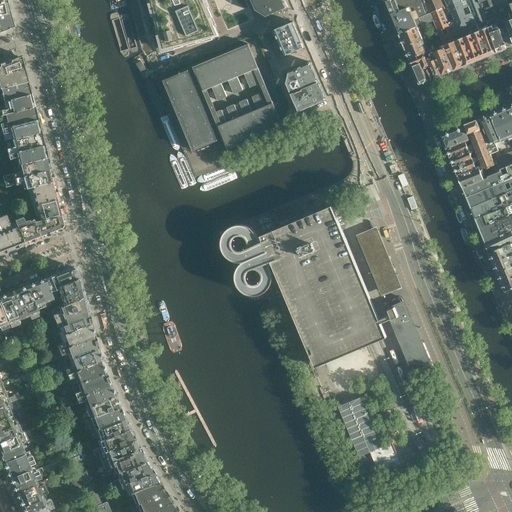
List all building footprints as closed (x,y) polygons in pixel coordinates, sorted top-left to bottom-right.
[(0,0),(0,16),(10,13),(6,0),(0,0)] [(148,0),(149,0),(149,2),(152,2),(153,4),(149,5),(152,13),(152,12),(153,15),(155,14),(156,15),(154,15),(155,21),(157,21),(160,33),(158,33),(159,39),(162,38),(162,39),(159,40),(162,49),(164,48),(164,49),(164,48),(164,49),(167,48),(167,50),(174,49),(174,48),(173,46),(175,46),(175,48),(182,47),(181,44),(184,43),(184,45),(187,44),(188,45),(190,44),(191,45),(198,43),(198,42),(199,42),(198,40),(199,39),(199,41),(204,40),(204,38),(205,38),(206,40),(212,38),(212,36),(217,35),(216,34),(218,34),(214,25),(215,25),(212,19),(210,20),(209,18),(213,17),(208,7),(205,8),(205,7),(209,5),(207,0),(148,0)] [(256,10),(279,0),(254,0),(252,1),(256,10)] [(288,7),(284,0),(279,0),(256,10),(267,16),(288,7)] [(429,14),(422,0),(392,0),(386,2),(395,23),(395,24),(396,23),(399,31),(398,31),(399,33),(400,34),(418,27),(422,25),(420,18),(429,14)] [(455,40),(443,9),(447,7),(444,0),(422,0),(429,14),(431,14),(434,21),(445,47),(454,70),(465,65),(456,42),(455,40)] [(467,0),(444,0),(447,7),(443,9),(455,40),(463,36),(464,39),(474,61),(482,58),(473,35),(472,33),(479,30),(467,0)] [(499,51),(477,0),(467,0),(479,30),(480,32),(490,55),(499,51)] [(500,30),(498,25),(487,0),(477,0),(499,51),(508,47),(500,30)] [(511,9),(508,0),(487,0),(498,25),(503,23),(507,21),(511,32),(511,9)] [(0,31),(13,26),(13,24),(10,13),(0,16),(0,31)] [(434,21),(431,14),(429,14),(420,18),(422,25),(434,21)] [(511,45),(511,32),(507,21),(503,23),(505,28),(500,30),(508,47),(511,45)] [(294,22),(274,30),(285,56),(305,48),(294,22)] [(411,60),(425,54),(427,53),(423,45),(425,44),(423,39),(421,40),(418,32),(420,32),(418,27),(400,34),(402,39),(401,40),(404,45),(404,44),(407,52),(409,57),(411,60)] [(490,55),(480,32),(473,35),(482,58),(490,55)] [(474,61),(464,39),(456,42),(465,65),(474,61)] [(238,77),(245,74),(250,87),(264,81),(258,68),(259,68),(249,44),(248,44),(248,45),(195,68),(194,67),(193,67),(203,91),(204,91),(209,104),(211,103),(206,90),(213,87),(218,100),(227,96),(222,83),(229,80),(234,94),(243,90),(238,77)] [(137,46),(132,48),(133,54),(145,78),(148,80),(153,77),(153,75),(145,56),(143,56),(139,46),(137,46)] [(454,70),(445,47),(434,52),(443,74),(454,70)] [(443,74),(434,52),(433,51),(429,52),(432,58),(428,59),(435,77),(443,74)] [(435,77),(428,59),(425,54),(411,60),(413,67),(422,63),(429,80),(435,77)] [(0,74),(24,68),(22,58),(21,55),(18,56),(1,63),(0,63),(0,74)] [(287,83),(315,72),(311,62),(290,71),(287,83)] [(422,63),(413,67),(417,77),(420,83),(429,80),(422,63)] [(27,81),(24,68),(0,74),(0,84),(1,88),(27,81)] [(215,141),(187,72),(189,71),(189,70),(164,80),(164,81),(166,80),(195,149),(193,150),(193,151),(218,140),(215,141)] [(291,93),(319,81),(315,72),(287,83),(291,93)] [(31,94),(27,81),(1,88),(0,88),(2,95),(0,95),(0,96),(1,101),(31,94)] [(295,102),(323,90),(319,81),(291,93),(295,102)] [(299,111),(327,99),(323,90),(295,102),(299,111)] [(284,127),(273,102),(268,91),(266,92),(271,103),(265,106),(260,94),(252,97),(257,109),(252,111),(247,100),(240,103),(244,114),(239,116),(235,105),(227,108),(232,120),(227,122),(222,110),(213,114),(218,125),(228,150),(229,150),(229,149),(258,137),(282,126),(283,127),(284,127)] [(34,107),(31,94),(1,101),(3,108),(0,109),(0,111),(1,115),(3,115),(34,107)] [(37,119),(34,107),(3,115),(5,123),(0,123),(0,127),(0,129),(37,119)] [(511,136),(511,116),(508,108),(501,111),(511,137),(511,136)] [(511,137),(501,111),(491,115),(500,139),(501,141),(511,137)] [(487,144),(477,121),(465,126),(470,139),(472,144),(474,148),(475,151),(477,156),(479,160),(481,165),(483,169),(495,164),(493,159),(491,154),(499,150),(495,141),(500,139),(491,115),(480,120),(489,143),(487,144)] [(41,132),(37,119),(0,129),(2,134),(9,132),(11,139),(41,132)] [(470,139),(465,126),(442,136),(447,149),(466,141),(470,139)] [(44,144),(41,132),(11,139),(13,147),(6,149),(7,154),(44,144)] [(451,157),(474,148),(472,144),(468,146),(466,141),(447,149),(451,157)] [(47,157),(44,144),(7,154),(8,159),(16,157),(18,164),(47,157)] [(473,158),(471,153),(475,151),(474,148),(451,157),(454,166),(473,158)] [(511,163),(511,156),(510,152),(493,159),(495,164),(498,172),(501,171),(500,169),(511,163)] [(476,167),(474,162),(479,160),(477,156),(473,158),(454,166),(458,175),(476,167)] [(3,181),(51,169),(47,157),(18,164),(20,171),(1,176),(3,181)] [(467,197),(511,177),(511,163),(500,169),(501,171),(498,172),(488,176),(489,177),(487,178),(463,188),(467,197)] [(487,178),(483,169),(481,165),(476,167),(458,175),(463,188),(487,178)] [(54,181),(51,169),(3,181),(4,187),(23,182),(24,189),(29,187),(54,181)] [(471,207),(511,190),(511,177),(467,197),(471,207)] [(58,197),(54,181),(29,187),(33,204),(58,197)] [(476,218),(511,203),(511,190),(471,207),(476,218)] [(62,214),(58,197),(33,204),(38,220),(62,214)] [(506,217),(511,214),(511,203),(476,218),(479,226),(505,216),(506,217)] [(271,267),(271,266),(272,265),(272,264),(272,263),(316,367),(387,337),(381,323),(341,226),(332,206),(261,236),(263,240),(262,240),(261,239),(260,239),(259,238),(258,237),(257,235),(256,233),(256,232),(254,230),(253,229),(252,229),(251,228),(250,227),(248,226),(247,226),(246,225),(245,225),(243,224),(242,224),(241,224),(239,224),(237,225),(235,225),(234,225),(233,226),(231,227),(230,228),(229,229),(228,230),(226,231),(225,232),(224,234),(224,235),(223,236),(223,238),(222,240),(222,241),(222,242),(222,243),(222,244),(222,245),(222,246),(223,248),(223,250),(224,251),(224,252),(226,254),(226,255),(227,256),(229,257),(229,258),(231,259),(232,259),(233,260),(235,261),(237,261),(239,261),(241,262),(243,261),(243,262),(242,263),(241,264),(240,265),(239,267),(238,267),(238,269),(237,270),(237,272),(236,273),(236,274),(236,275),(236,276),(236,277),(236,278),(237,281),(237,283),(238,284),(239,286),(240,287),(241,289),(243,291),(245,292),(247,293),(248,294),(250,294),(251,295),(253,295),(254,295),(256,295),(257,295),(259,295),(261,294),(262,293),(264,292),(266,291),(267,290),(268,289),(269,288),(270,287),(270,286),(271,285),(272,284),(272,283),(273,282),(273,280),(273,278),(273,277),(273,275),(273,274),(273,273),(273,271),(272,269),(271,268),(271,267)] [(23,244),(16,225),(8,228),(7,226),(9,226),(5,214),(0,215),(0,219),(12,249),(23,244)] [(63,229),(65,225),(62,214),(38,220),(33,222),(39,238),(63,229)] [(510,227),(511,226),(511,214),(506,217),(505,216),(479,226),(486,242),(511,231),(510,227)] [(0,253),(12,249),(0,219),(0,253)] [(39,238),(33,222),(32,219),(27,221),(26,219),(15,223),(16,225),(23,244),(39,238)] [(511,226),(510,227),(511,231),(486,242),(490,252),(511,242),(511,226)] [(377,229),(358,237),(383,297),(403,289),(377,229)] [(511,242),(490,252),(506,291),(511,288),(511,242)] [(55,286),(78,277),(76,269),(73,267),(45,279),(50,292),(57,290),(55,286)] [(81,288),(78,277),(55,286),(57,290),(60,297),(81,288)] [(50,292),(45,279),(36,282),(44,303),(53,300),(50,292)] [(44,303),(36,282),(27,286),(35,307),(36,306),(44,303)] [(35,307),(27,286),(17,290),(28,317),(39,312),(36,306),(35,307)] [(84,298),(81,288),(60,297),(63,306),(84,298)] [(28,317),(17,290),(7,294),(18,320),(28,317)] [(18,320),(7,294),(0,296),(0,303),(9,324),(18,320)] [(386,304),(391,315),(416,374),(431,367),(401,297),(386,304)] [(54,319),(86,307),(84,298),(63,306),(58,308),(59,313),(53,315),(54,319)] [(0,327),(9,324),(0,303),(0,327)] [(65,325),(88,315),(86,307),(54,319),(56,324),(63,321),(65,325)] [(63,335),(90,323),(88,315),(65,325),(60,327),(62,330),(56,333),(58,337),(63,335)] [(58,350),(94,336),(90,323),(63,335),(66,343),(57,346),(58,350)] [(17,341),(25,338),(23,330),(14,332),(17,341)] [(97,348),(94,336),(58,350),(61,356),(68,353),(71,359),(97,348)] [(67,373),(101,360),(97,348),(71,359),(74,367),(66,370),(67,373)] [(105,372),(101,360),(67,373),(69,379),(77,375),(80,382),(105,372)] [(77,397),(110,384),(105,372),(80,382),(83,390),(75,393),(77,397)] [(114,395),(110,384),(77,397),(78,402),(86,399),(89,406),(114,395)] [(0,406),(11,402),(9,398),(3,401),(0,394),(0,393),(0,406)] [(92,418),(119,407),(114,395),(89,406),(87,407),(92,418)] [(359,399),(337,408),(367,480),(400,466),(391,444),(380,448),(359,399)] [(0,419),(10,415),(7,409),(13,407),(11,402),(0,406),(0,419)] [(99,427),(124,417),(122,414),(122,413),(119,406),(119,407),(92,418),(94,424),(89,426),(91,431),(99,427)] [(0,430),(13,425),(10,415),(0,419),(0,430)] [(101,440),(129,428),(124,417),(99,427),(102,434),(99,435),(101,440)] [(0,441),(18,434),(13,425),(0,430),(0,441)] [(108,450),(134,439),(129,428),(101,440),(99,441),(102,446),(96,449),(95,451),(97,454),(108,450)] [(57,429),(46,433),(48,439),(60,434),(57,429)] [(69,440),(65,429),(60,432),(64,442),(69,440)] [(0,452),(22,443),(18,434),(0,441),(0,452)] [(104,464),(140,449),(134,439),(108,450),(111,457),(102,460),(104,464)] [(74,451),(69,440),(64,442),(69,453),(74,451)] [(26,453),(24,449),(26,448),(24,443),(22,443),(0,452),(0,455),(3,462),(25,453),(26,453)] [(87,458),(83,447),(74,451),(69,453),(74,464),(79,462),(87,458)] [(120,470),(146,460),(140,449),(104,464),(106,468),(114,465),(117,472),(120,470)] [(6,470),(32,459),(32,458),(30,458),(29,456),(27,457),(25,453),(3,462),(6,470)] [(9,477),(31,468),(30,464),(33,463),(32,460),(33,460),(32,459),(6,470),(9,477)] [(116,486),(152,471),(146,460),(120,470),(122,477),(113,480),(116,486)] [(84,473),(79,462),(74,464),(75,467),(78,475),(84,473)] [(12,484),(37,474),(36,470),(33,471),(31,468),(9,477),(12,484)] [(131,493),(159,481),(152,471),(116,486),(117,490),(128,486),(131,493)] [(89,483),(84,473),(78,475),(83,485),(89,483)] [(38,483),(36,479),(39,478),(37,474),(12,484),(15,492),(38,483)] [(139,502),(165,490),(159,481),(131,493),(126,495),(128,500),(133,497),(132,496),(135,495),(138,502),(139,502)] [(18,499),(44,489),(47,488),(46,484),(39,486),(38,483),(15,492),(18,499)] [(93,494),(89,483),(83,485),(85,489),(88,497),(93,494)] [(21,506),(44,497),(43,495),(46,493),(44,489),(18,499),(21,506)] [(88,497),(85,489),(78,492),(81,499),(88,497)] [(149,511),(159,508),(171,500),(165,490),(139,502),(142,511),(149,511)] [(99,506),(93,494),(88,497),(93,509),(99,506)] [(23,511),(28,511),(50,503),(48,500),(45,501),(44,497),(21,506),(23,511)] [(174,511),(178,509),(171,500),(159,508),(149,511),(174,511)] [(49,511),(50,511),(49,509),(52,508),(50,503),(28,511),(49,511)] [(110,511),(107,503),(99,506),(93,509),(94,511),(110,511)]
